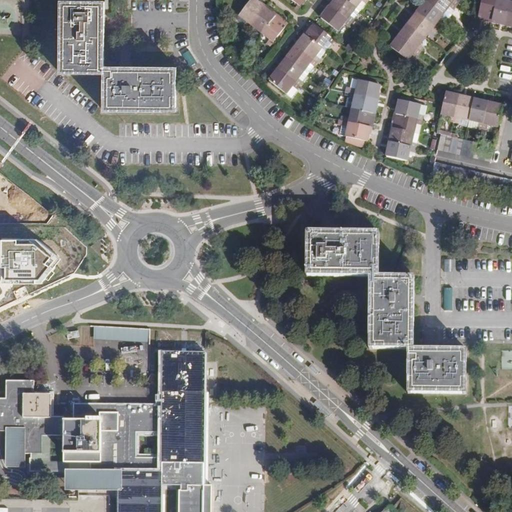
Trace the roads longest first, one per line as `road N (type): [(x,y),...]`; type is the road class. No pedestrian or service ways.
road 1 (tertiary): [(392,458),(178,270)]
road 2 (residential): [(200,0),(198,47),(266,120),(342,172)]
road 3 (residential): [(342,172),(436,210),(511,228)]
road 4 (residential): [(181,235),(342,172)]
road 5 (tertiary): [(130,235),(0,125)]
road 6 (residential): [(0,333),(134,270)]
